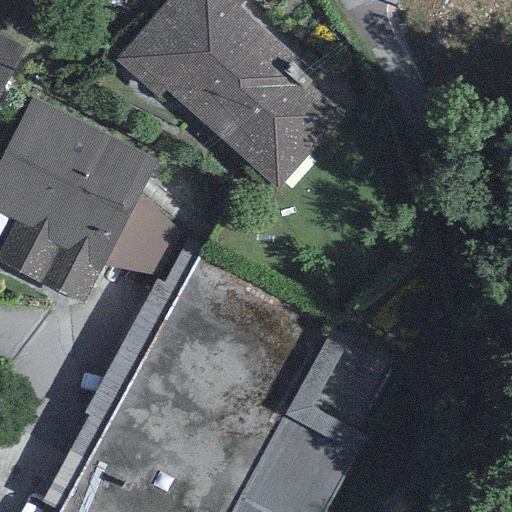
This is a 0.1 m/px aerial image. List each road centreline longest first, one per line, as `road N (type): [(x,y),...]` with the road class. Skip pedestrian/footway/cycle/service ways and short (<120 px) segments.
road 1 (residential): [(352,0),(400,73),(511,479)]
road 2 (unknown): [(0,327),(71,325),(103,311),(171,207)]
